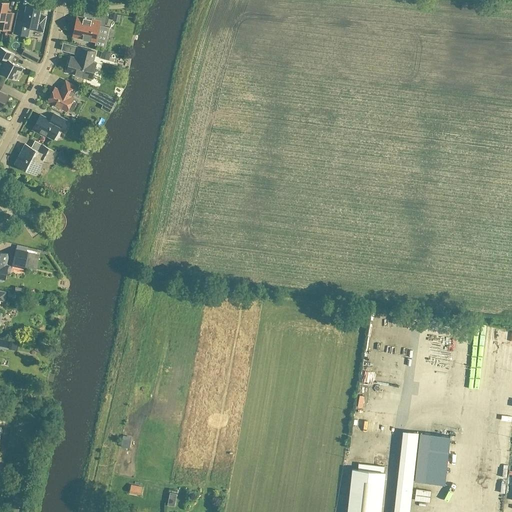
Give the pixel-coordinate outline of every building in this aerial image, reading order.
[(0,0),(0,29),(10,32),(13,17),(6,16),(9,2),(0,0)] [(38,16),(40,9),(27,6),(26,12),(19,10),(14,34),(27,37),(29,27),(35,28),(35,30),(40,31),(43,29),(45,20),(43,17),(38,16)] [(104,27),(107,15),(96,13),(94,21),(77,17),(73,38),(96,43),(99,26),(104,27)] [(0,72),(16,81),(23,68),(11,62),(15,56),(0,47),(0,63),(2,65),(0,68),(0,72)] [(92,79),(96,64),(93,63),(95,53),(80,48),(77,59),(71,57),(67,73),(92,79)] [(72,98),(77,88),(65,82),(60,92),(55,89),(48,102),(67,112),(67,111),(71,114),(78,101),(73,99),(72,98)] [(63,131),(68,122),(54,115),(51,121),(41,116),(33,130),(45,137),(46,136),(53,140),(59,129),(63,131)] [(19,155),(15,165),(34,175),(37,169),(39,169),(43,161),(50,165),(57,153),(55,152),(42,145),(38,152),(31,148),(25,145),(25,146),(26,147),(21,156),(19,155)] [(12,266),(24,268),(28,253),(16,250),(12,266)] [(6,266),(8,255),(0,252),(0,279),(5,281),(6,275),(8,275),(10,274),(11,269),(9,267),(8,267),(8,266),(6,266)] [(30,254),(30,267),(40,267),(40,254),(30,254)] [(382,324),(391,324),(391,315),(383,315),(382,324)] [(0,346),(7,348),(8,341),(0,339),(0,346)] [(455,344),(455,358),(455,368),(467,368),(467,356),(462,356),(462,344),(455,344)] [(384,391),(383,399),(399,399),(399,391),(384,391)] [(0,410),(14,414),(16,408),(0,403),(0,410)] [(364,435),(393,433),(392,422),(382,423),(381,415),(363,416),(364,435)] [(450,438),(420,434),(415,482),(445,485),(450,438)] [(180,458),(175,482),(189,485),(194,460),(180,458)] [(352,470),(347,511),(380,511),(384,473),(382,473),(383,467),(357,465),(357,471),(352,470)] [(177,495),(170,493),(167,506),(174,507),(177,495)]
